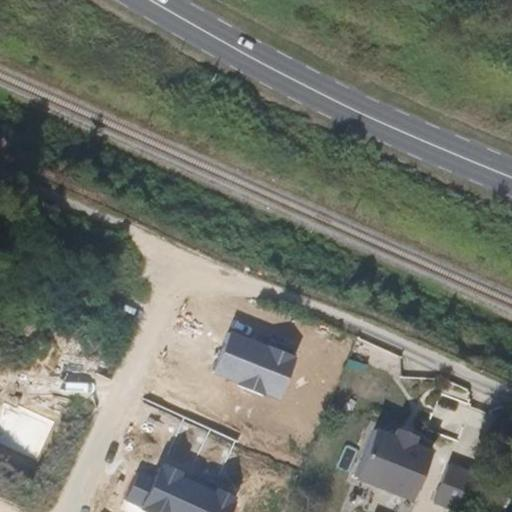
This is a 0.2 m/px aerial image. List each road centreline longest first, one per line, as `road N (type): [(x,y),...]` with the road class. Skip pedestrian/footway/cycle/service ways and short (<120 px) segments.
road 1 (unclassified): [(511,393),(0,176)]
road 2 (secondary): [(153,0),(262,63),(511,176)]
